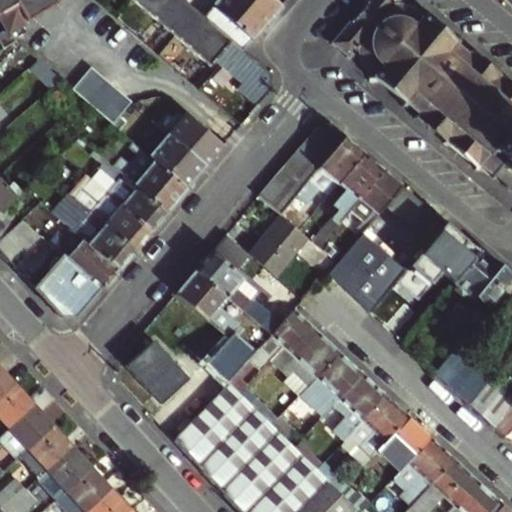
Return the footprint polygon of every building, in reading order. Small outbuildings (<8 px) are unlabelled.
[(58,0),(0,0),(0,17),(8,32),(60,3),(58,0)] [(243,50),(205,16),(185,0),(133,0),(210,66),(215,60),(242,83),(237,88),(259,106),(273,90),(272,74),(243,50)] [(243,50),(282,5),(275,0),(219,0),(205,16),(243,50)] [(511,82),(504,76),(506,74),(503,72),(502,74),(475,52),(474,48),(471,48),(471,51),(469,54),(456,43),(458,41),(461,41),(460,38),(455,38),(428,16),(427,11),(424,11),(424,15),(419,12),(414,9),(409,7),(404,5),(403,5),(403,0),(369,0),(368,0),(366,0),(365,1),(367,2),(352,20),(350,18),(349,20),(350,22),(335,40),(331,41),(331,43),(335,43),(348,55),(347,57),(349,58),(351,56),(361,53),(362,57),(365,62),(368,67),(371,71),(373,74),(369,75),(370,78),(376,77),(403,100),(404,105),(407,105),(407,101),(421,112),(418,115),(416,114),(416,117),(419,118),(447,140),(445,143),(447,145),(449,143),(476,165),(476,170),(480,169),(480,166),(482,164),(494,174),(494,178),(497,178),(496,174),(505,163),(507,167),(508,171),(511,171),(511,82)] [(72,90),(112,124),(131,102),(91,68),(72,90)] [(185,115),(168,135),(206,168),(223,147),(185,115)] [(318,128),(301,147),(321,164),(344,136),(332,126),(318,128)] [(168,135),(149,157),(187,189),(206,168),(168,135)] [(337,185),(338,183),(364,153),(344,136),(321,164),(311,176),(307,181),(311,184),(317,189),(327,177),(337,185)] [(101,155),(90,146),(85,152),(107,171),(112,165),(101,155)] [(108,147),(101,155),(112,165),(113,166),(120,158),(108,147)] [(321,164),(301,147),(291,159),(311,176),(321,164)] [(120,158),(113,166),(167,212),(187,189),(149,157),(146,155),(139,164),(125,152),(120,158)] [(364,153),(338,183),(346,189),(333,205),(340,210),(334,217),(339,221),(349,209),(383,169),(364,153)] [(311,176),(291,159),(281,171),(300,188),(307,181),(311,176)] [(107,171),(96,184),(151,232),(167,212),(113,166),(112,165),(107,171)] [(402,185),(383,169),(349,209),(362,220),(353,230),(360,236),(386,204),(402,185)] [(300,188),(281,171),(271,184),(290,200),(300,188)] [(0,210),(16,196),(0,177),(0,210)] [(78,193),(74,198),(135,250),(151,232),(96,184),(90,179),(78,193)] [(307,181),(300,188),(290,200),(288,203),(296,210),(309,194),(305,191),(311,184),(307,181)] [(290,200),(271,184),(259,197),(279,214),(288,203),(290,200)] [(419,232),(435,212),(402,185),(386,204),(419,232)] [(74,198),(78,193),(73,189),(69,194),(74,198)] [(74,198),(69,194),(67,192),(62,197),(69,203),(74,198)] [(135,250),(74,198),(69,203),(57,218),(70,229),(118,270),(135,250)] [(340,210),(333,205),(326,213),(331,218),(311,241),(314,243),(318,246),(339,221),(334,217),(340,210)] [(0,239),(14,227),(0,211),(0,239)] [(281,282),(314,243),(311,241),(299,230),(280,214),(247,253),(250,255),(281,282)] [(26,248),(40,235),(22,220),(14,227),(0,239),(0,249),(8,259),(23,245),(26,248)] [(441,270),(454,283),(481,251),(447,222),(404,273),(424,291),(441,270)] [(51,228),(43,238),(54,247),(62,238),(51,228)] [(54,247),(63,256),(102,289),(118,270),(70,229),(62,238),(54,247)] [(237,270),(250,255),(247,253),(227,236),(197,271),(227,297),(271,334),(279,326),(269,317),(270,316),(253,301),(261,291),(237,270)] [(360,236),(344,254),(389,291),(404,273),(360,236)] [(489,304),(511,276),(481,251),(454,283),(456,285),(456,290),(462,295),(466,293),(475,301),(479,296),(489,304)] [(370,313),(389,291),(344,254),(337,262),(328,273),(370,313)] [(102,289),(63,256),(62,257),(56,259),(50,265),(50,271),(47,274),(35,288),(62,318),(76,318),(102,289)] [(30,283),(35,288),(47,274),(41,269),(30,283)] [(218,308),(227,297),(197,271),(178,294),(230,338),(234,333),(241,326),(223,311),(218,308)] [(402,303),(389,291),(370,313),(383,325),(402,303)] [(270,361),(307,321),(294,310),(279,326),(271,334),(255,351),(251,356),(264,367),(270,361)] [(281,371),(318,332),(307,321),(270,361),(281,371)] [(340,352),(318,332),(281,371),(287,377),(282,382),(298,398),(299,396),(303,392),(308,387),(317,377),(340,352)] [(234,333),(230,338),(206,363),(226,382),(227,382),(234,373),(251,356),(255,351),(234,333)] [(155,341),(127,366),(162,404),(190,378),(155,341)] [(447,384),(466,360),(454,350),(435,373),(447,384)] [(363,373),(340,352),(317,377),(339,398),(363,373)] [(469,405),(491,379),(498,370),(483,357),(476,365),(454,391),(469,405)] [(454,391),(476,365),(468,358),(466,360),(447,384),(454,391)] [(0,397),(14,384),(0,368),(0,397)] [(247,385),(234,373),(227,382),(230,386),(239,394),(245,387),(247,385)] [(363,373),(339,398),(350,409),(362,420),(386,395),(363,373)] [(469,405),(481,416),(502,390),(491,379),(469,405)] [(0,397),(0,417),(9,427),(33,405),(14,384),(0,397)] [(274,429),(271,426),(250,405),(239,394),(230,386),(199,416),(199,419),(174,440),(239,511),(358,511),(359,511),(338,491),(316,470),(315,469),(293,448),(274,429)] [(257,398),(245,387),(239,394),(250,405),(257,398)] [(481,416),(493,427),(511,403),(511,397),(502,390),(481,416)] [(313,406),(323,416),(333,405),(322,395),(313,406)] [(385,441),(408,416),(386,395),(362,420),(385,441)] [(250,405),(271,426),(277,420),(279,418),(257,398),(250,405)] [(511,429),(511,403),(493,427),(505,438),(511,429)] [(33,405),(9,427),(0,435),(0,442),(16,460),(18,458),(53,426),(33,405)] [(345,415),(352,422),(356,426),(362,420),(350,409),(345,415)] [(431,437),(408,416),(385,441),(382,444),(393,455),(397,452),(408,462),(431,437)] [(280,422),(277,420),(271,426),(274,429),(280,422)] [(344,439),(355,428),(356,426),(352,422),(340,435),(344,439)] [(53,426),(18,458),(37,479),(47,469),(72,447),(53,426)] [(355,428),(344,439),(355,449),(365,438),(355,428)] [(431,437),(408,462),(431,483),(454,459),(431,437)] [(322,463),(300,441),(293,448),(315,469),(316,470),(322,463)] [(72,447),(47,469),(67,490),(91,468),(72,447)] [(477,480),(454,459),(431,483),(422,493),(443,511),(447,511),(454,505),(477,480)] [(85,511),(110,489),(91,468),(67,490),(56,500),(66,511),(85,511)] [(0,509),(2,511),(25,490),(15,479),(0,492),(0,509)] [(461,511),(489,511),(500,501),(477,480),(454,505),(461,511)] [(407,506),(421,491),(410,481),(401,491),(405,495),(401,500),(407,506)] [(353,492),(345,484),(338,491),(359,511),(358,511),(361,511),(366,508),(369,504),(355,490),(353,492)] [(110,489),(85,511),(126,511),(129,510),(110,489)] [(2,511),(23,511),(36,501),(25,490),(2,511)] [(511,511),(500,501),(489,511),(511,511)]
